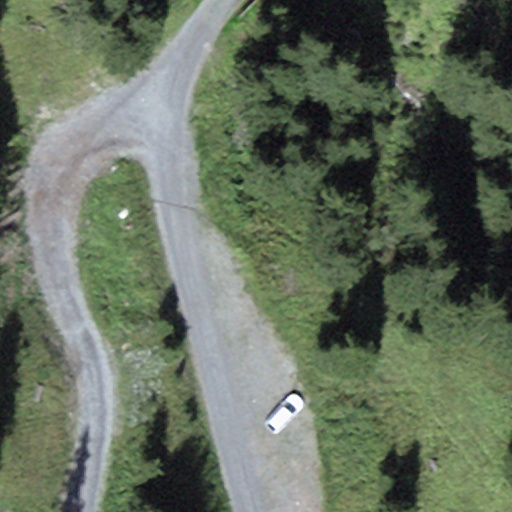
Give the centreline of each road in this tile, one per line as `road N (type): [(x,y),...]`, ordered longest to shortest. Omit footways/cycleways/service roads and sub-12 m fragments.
road 1 (track): [(156,114),(182,328),(246,511)]
road 2 (track): [(211,0),(156,114)]
